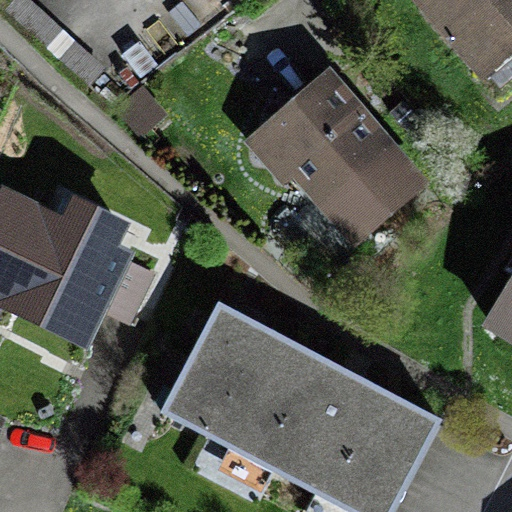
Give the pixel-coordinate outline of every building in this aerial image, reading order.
[(511,40),(511,0),(435,0),(429,6),(484,66),(511,40)] [(358,236),(411,188),(329,96),(275,144),(358,236)] [(0,184),(0,309),(87,349),(150,230),(69,191),(60,216),(0,184)] [(511,302),(496,330),(511,339),(511,302)] [(395,511),(436,428),(222,324),(168,434),(329,511),(395,511)]
